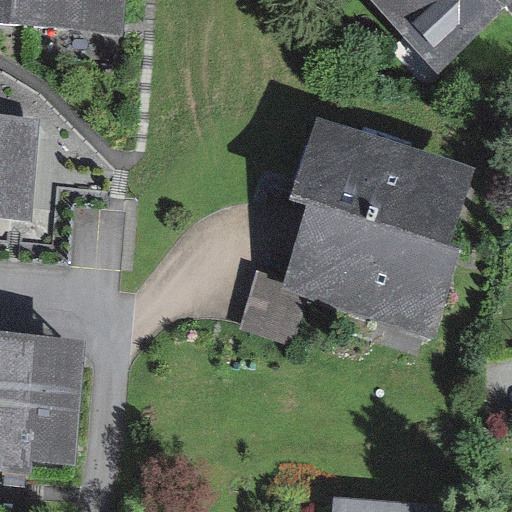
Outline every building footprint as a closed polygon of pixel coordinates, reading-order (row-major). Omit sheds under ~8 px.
[(27,0),(0,0),(0,17),(26,19),(27,0)] [(114,0),(27,0),(26,19),(113,26),(114,0)] [(511,2),(511,0),(377,0),(426,66),(511,2)] [(27,128),(0,125),(0,210),(21,212),(27,128)] [(321,203),(295,283),(428,325),(448,261),(434,256),(458,180),(323,137),(303,197),(321,203)] [(71,357),(0,351),(0,456),(64,461),(71,357)] [(452,511),(453,509),(339,500),(337,511),(452,511)]
